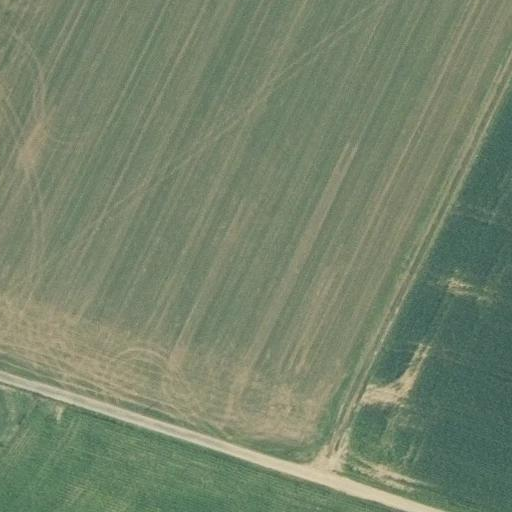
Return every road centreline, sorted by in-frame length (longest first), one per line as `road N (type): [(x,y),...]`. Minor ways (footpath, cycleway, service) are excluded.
road 1 (track): [(511,51),(310,476)]
road 2 (unclassified): [(422,511),(0,376)]
